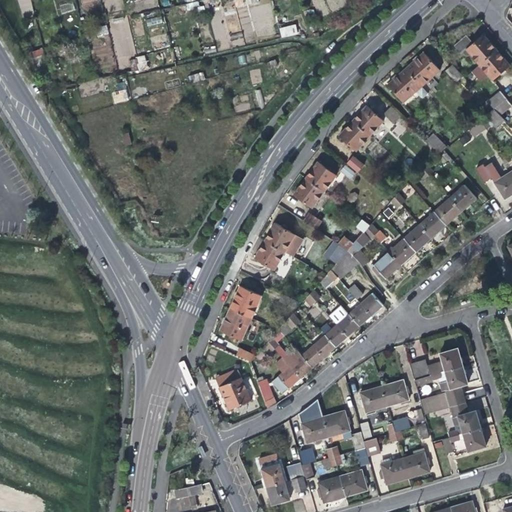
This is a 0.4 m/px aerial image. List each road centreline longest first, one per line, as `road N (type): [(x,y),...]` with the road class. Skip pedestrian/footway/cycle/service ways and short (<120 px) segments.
road 1 (secondary): [(423,0),(330,92),(242,204),(213,259)]
road 2 (tertiary): [(118,257),(0,61)]
road 3 (residential): [(210,444),(277,414),(365,342)]
road 4 (tertiary): [(118,257),(144,425)]
road 5 (residential): [(365,342),(488,229)]
road 6 (residential): [(466,313),(511,467)]
road 7 (residential): [(357,511),(511,467)]
